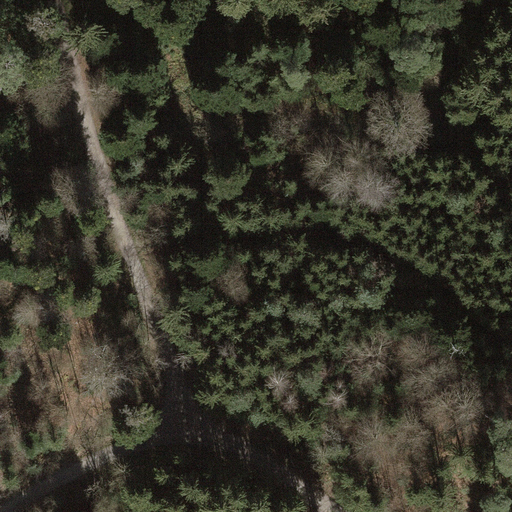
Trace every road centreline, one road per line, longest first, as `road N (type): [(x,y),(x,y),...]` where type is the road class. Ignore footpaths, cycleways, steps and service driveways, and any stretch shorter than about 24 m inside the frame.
road 1 (track): [(60,26),(117,10),(179,6),(235,14),(407,98),(503,0)]
road 2 (track): [(165,422),(168,352),(114,208),(55,0)]
road 3 (track): [(7,511),(165,422),(219,440),(332,511)]
